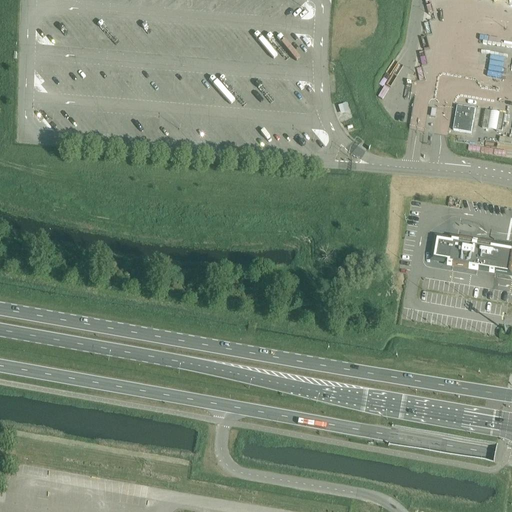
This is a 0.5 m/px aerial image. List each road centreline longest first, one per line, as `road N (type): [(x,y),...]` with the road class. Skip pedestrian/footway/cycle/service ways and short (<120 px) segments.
road 1 (primary): [(0,329),(511,426)]
road 2 (primary): [(511,397),(0,309)]
road 3 (unknown): [(225,423),(229,466),(383,498),(398,511)]
road 4 (unclassified): [(511,181),(379,165)]
